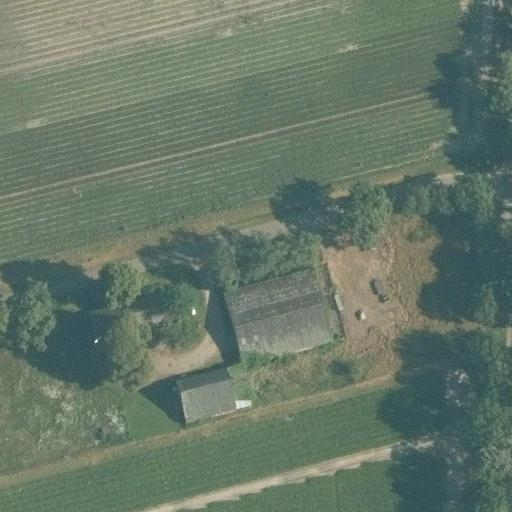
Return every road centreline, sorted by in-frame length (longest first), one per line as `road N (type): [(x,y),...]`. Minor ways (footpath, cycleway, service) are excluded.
road 1 (unclassified): [(511,168),(0,303)]
road 2 (unclassified): [(503,511),(511,238)]
